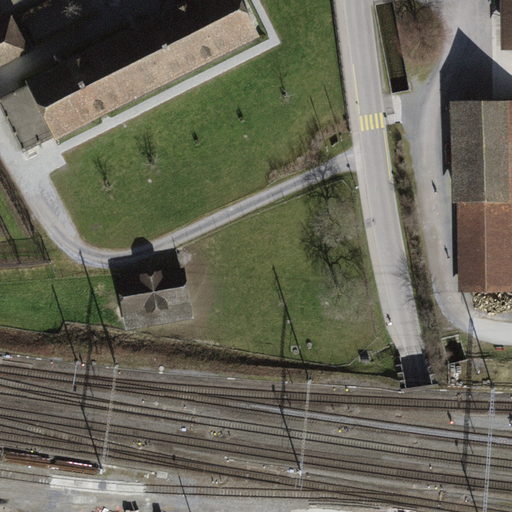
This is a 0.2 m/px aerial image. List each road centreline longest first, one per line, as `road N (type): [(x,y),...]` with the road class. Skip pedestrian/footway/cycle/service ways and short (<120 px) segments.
road 1 (residential): [(450,511),(375,150),(356,0)]
road 2 (track): [(375,150),(129,254),(106,253),(76,245),(0,119)]
road 3 (unknown): [(0,89),(136,16)]
